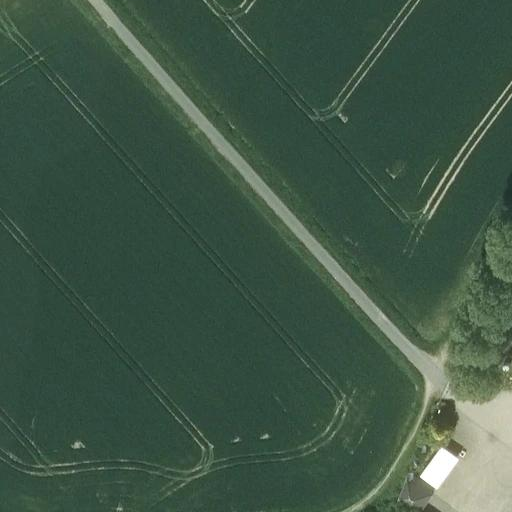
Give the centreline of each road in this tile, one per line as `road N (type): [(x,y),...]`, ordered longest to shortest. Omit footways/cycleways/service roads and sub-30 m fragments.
road 1 (track): [(433,376),(485,423),(485,511)]
road 2 (track): [(511,264),(433,376)]
